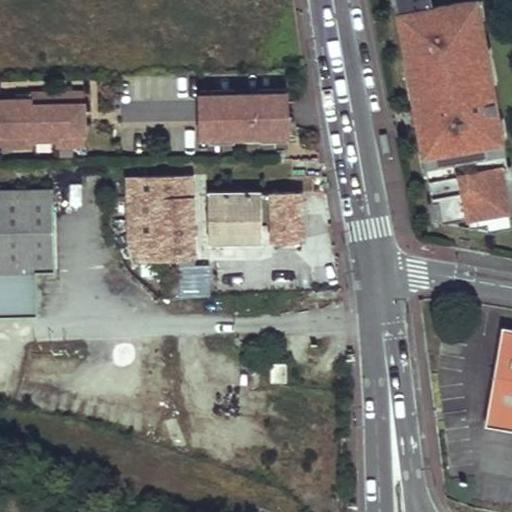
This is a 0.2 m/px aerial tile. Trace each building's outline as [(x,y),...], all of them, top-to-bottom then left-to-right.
[(404,0),(398,1),(408,57),(414,56),(420,94),(415,95),(417,112),(424,110),(426,124),(420,125),(425,155),(430,154),(434,171),(428,172),(433,203),(439,202),(442,223),(469,218),(470,228),(488,225),(489,231),(511,227),(511,222),(508,203),(502,168),(508,167),(503,136),(497,137),(494,120),(500,119),(493,81),(487,82),(482,49),(487,48),(482,17),(476,18),(473,0),(433,7),(431,0),(404,0)] [(483,0),(474,0),(473,0),(476,18),(482,17),(486,16),(483,0)] [(487,48),(482,49),(487,82),(493,81),(497,80),(491,47),(487,48)] [(408,57),(404,58),(410,96),(415,95),(420,94),(414,56),(408,57)] [(263,140),(289,139),(288,85),(201,88),(208,133),(210,133),(210,141),(235,140),(235,131),(263,130),(263,140)] [(55,146),(85,145),(84,118),(82,118),(82,112),(84,112),(84,91),(29,92),(30,105),(9,105),(9,113),(0,112),(0,147),(12,147),(12,143),(31,142),(55,142),(55,146)] [(16,98),(0,98),(0,112),(9,113),(9,105),(30,105),(29,92),(16,93),(16,98)] [(146,118),(146,105),(126,106),(126,118),(146,118)] [(417,112),(413,112),(416,125),(420,125),(426,124),(424,110),(417,112)] [(500,119),(494,120),(497,137),(503,136),(507,135),(504,119),(500,119)] [(235,140),(263,140),(263,130),(235,131),(235,140)] [(425,155),(421,156),(424,173),(428,172),(434,171),(430,154),(425,155)] [(511,189),(508,167),(502,168),(508,203),(511,201),(511,189)] [(194,174),(130,174),(130,236),(139,257),(195,257),(194,174)] [(267,243),(304,243),(303,189),(267,189),(267,243)] [(263,242),(262,191),(209,192),(210,242),(263,242)] [(56,270),(55,192),(0,192),(0,314),(39,315),(38,270),(56,270)] [(433,203),(429,203),(432,221),(442,223),(439,202),(433,203)] [(208,294),(208,262),(177,263),(178,295),(208,294)] [(487,425),(511,429),(511,328),(504,328),(487,425)] [(272,364),(272,383),(288,383),(287,364),(272,364)] [(174,417),(163,421),(174,448),(185,444),(174,417)]
